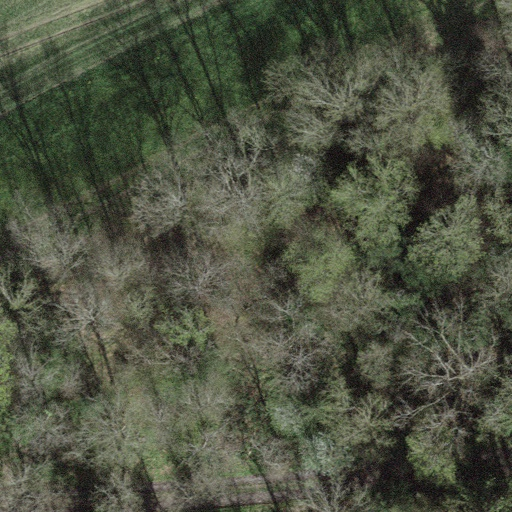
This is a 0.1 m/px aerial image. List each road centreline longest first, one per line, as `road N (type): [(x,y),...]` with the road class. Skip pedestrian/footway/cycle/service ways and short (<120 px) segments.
road 1 (track): [(0,252),(477,0)]
road 2 (track): [(0,508),(511,459)]
